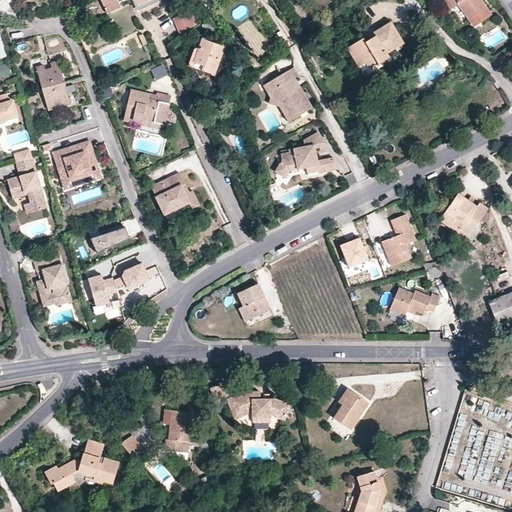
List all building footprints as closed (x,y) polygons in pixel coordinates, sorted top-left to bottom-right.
[(133,0),(137,6),(151,0),(101,0),(108,13),(121,7),(117,0),(133,0)] [(158,0),(151,0),(137,6),(139,10),(159,1),(158,0)] [(454,7),(448,0),(442,0),(450,10),(454,7)] [(448,0),(454,7),(457,4),(474,27),(491,14),(481,0),(448,0)] [(173,18),(182,38),(194,29),(192,27),(197,23),(192,13),(187,15),(185,12),(173,18)] [(216,20),(213,16),(202,25),(211,35),(213,34),(216,37),(225,30),(216,20)] [(365,42),(363,38),(347,48),(358,67),(365,63),(367,66),(376,61),(378,64),(389,58),(387,54),(394,49),(390,41),(399,35),(390,21),(373,32),(375,36),(365,42)] [(373,32),(363,38),(365,42),(375,36),(373,32)] [(80,37),(87,55),(94,51),(86,34),(80,37)] [(143,34),(139,36),(143,45),(147,43),(143,34)] [(390,41),(394,49),(404,43),(399,35),(390,41)] [(203,39),(199,48),(195,61),(216,69),(224,46),(203,39)] [(195,61),(199,48),(195,47),(188,65),(214,74),(216,69),(195,61)] [(243,58),(247,55),(241,49),(238,51),(243,58)] [(45,69),(44,65),(36,67),(48,109),(56,107),(55,102),(61,100),(63,105),(70,103),(58,60),(51,63),(52,67),(45,69)] [(0,78),(0,79),(14,75),(10,64),(0,66),(0,78)] [(292,80),(296,78),(298,77),(292,68),(265,84),(273,88),(272,97),(280,98),(291,115),(303,109),(304,112),(313,107),(301,87),(297,89),(292,80)] [(301,87),(296,78),(292,80),(297,89),(301,87)] [(148,98),(149,94),(131,90),(125,115),(129,116),(129,118),(138,119),(139,117),(165,124),(171,96),(157,93),(157,95),(156,100),(148,98)] [(0,120),(1,118),(4,119),(14,117),(13,114),(17,113),(13,100),(9,101),(5,102),(3,94),(0,95),(0,120)] [(280,98),(272,97),(268,100),(278,102),(289,120),(304,112),(303,109),(291,115),(280,98)] [(129,116),(125,115),(123,119),(164,129),(165,124),(139,117),(138,119),(129,118),(129,116)] [(289,170),(299,168),(298,162),(302,161),(303,167),(305,167),(317,164),(318,171),(318,172),(336,169),(333,156),(318,159),(315,146),(326,142),(318,129),(304,137),(305,145),(289,148),(289,151),(280,152),(282,159),(274,170),(285,176),(289,170)] [(91,142),(85,144),(88,152),(90,151),(94,161),(89,163),(94,180),(86,183),(85,184),(103,178),(91,142)] [(88,152),(85,144),(54,155),(61,173),(64,172),(68,181),(72,180),(85,184),(86,183),(94,180),(89,163),(94,161),(90,151),(88,152)] [(32,156),(30,149),(18,152),(23,156),(24,159),(32,156)] [(23,156),(18,152),(15,153),(17,161),(24,159),(23,156)] [(24,159),(17,161),(20,176),(8,179),(12,197),(25,194),(24,192),(28,190),(28,193),(31,203),(33,211),(46,207),(32,156),(24,159)] [(306,173),(318,171),(317,164),(305,167),(306,173)] [(64,172),(61,173),(67,191),(85,184),(72,180),(68,181),(64,172)] [(180,173),(167,180),(172,189),(180,185),(189,203),(192,209),(201,205),(193,190),(189,192),(180,173)] [(172,189),(167,180),(152,187),(165,214),(189,203),(180,185),(172,189)] [(461,197),(448,216),(459,223),(457,225),(461,227),(458,231),(472,240),(491,212),(482,207),(480,210),(472,204),(461,197)] [(474,201),(472,204),(480,210),(482,207),(474,201)] [(27,213),(33,211),(31,203),(25,204),(27,213)] [(392,221),(397,236),(398,239),(394,241),(393,238),(382,243),(388,258),(392,267),(412,259),(407,244),(416,241),(406,216),(392,221)] [(459,223),(448,216),(443,225),(453,232),(455,229),(458,231),(461,227),(457,225),(459,223)] [(92,242),(97,253),(130,238),(125,227),(92,242)] [(360,239),(341,246),(349,267),(368,260),(360,239)] [(58,254),(34,261),(37,271),(43,269),(46,279),(37,281),(44,306),(57,302),(57,304),(71,300),(67,286),(66,286),(65,284),(68,283),(62,263),(61,264),(58,254)] [(384,270),(392,267),(388,258),(381,261),(384,270)] [(152,282),(144,267),(124,276),(125,279),(116,283),(119,292),(129,287),(131,292),(152,282)] [(430,280),(442,276),(439,268),(426,271),(430,280)] [(110,296),(119,294),(119,292),(116,283),(116,281),(106,283),(104,278),(91,282),(98,306),(105,304),(105,307),(112,305),(110,296)] [(239,296),(244,308),(250,322),(271,313),(266,303),(265,304),(263,300),(265,299),(260,287),(239,296)] [(405,316),(407,312),(408,310),(416,313),(423,316),(426,309),(433,312),(440,298),(433,294),(431,298),(416,291),(414,294),(400,288),(391,310),(405,316)] [(511,293),(497,300),(489,303),(499,326),(511,320),(511,293)] [(250,322),(244,308),(240,310),(246,324),(250,322)] [(224,380),(211,385),(215,397),(229,392),(224,380)] [(41,382),(37,385),(42,392),(46,389),(41,382)] [(252,411),(252,416),(269,416),(270,414),(283,419),(289,403),(276,397),(260,396),(260,389),(245,389),(227,397),(234,417),(252,411)] [(343,405),(352,392),(347,389),(338,402),(343,405)] [(370,404),(352,392),(343,405),(334,418),(353,430),(370,404)] [(189,449),(190,442),(194,415),(165,410),(163,424),(170,425),(169,439),(167,439),(165,450),(188,453),(189,449)] [(131,436),(122,443),(132,456),(141,448),(131,436)] [(57,483),(58,485),(73,477),(75,480),(80,478),(86,480),(87,477),(104,482),(105,479),(114,481),(119,461),(104,457),(103,462),(100,461),(104,443),(92,440),(88,453),(86,453),(85,453),(82,461),(81,463),(76,465),(75,466),(70,469),(68,466),(60,470),(58,467),(46,473),(53,486),(57,483)] [(373,511),(377,500),(379,495),(380,492),(374,472),(358,476),(363,491),(356,511),(373,511)] [(73,477),(58,485),(60,488),(75,480),(73,477)] [(207,477),(195,483),(200,493),(211,486),(207,477)] [(178,499),(173,504),(177,509),(182,505),(178,499)]
